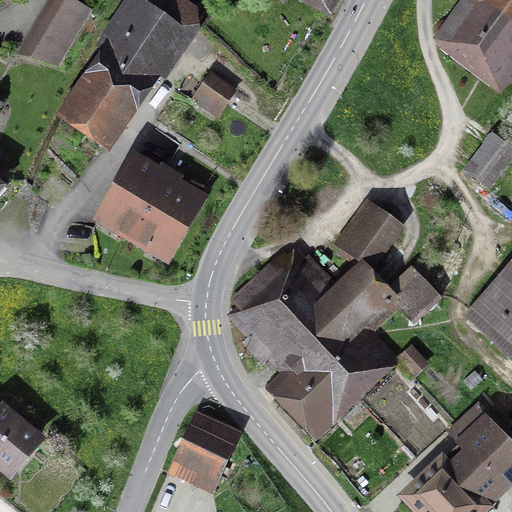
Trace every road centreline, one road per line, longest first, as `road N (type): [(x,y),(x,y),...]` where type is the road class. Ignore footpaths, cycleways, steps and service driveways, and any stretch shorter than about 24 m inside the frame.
road 1 (secondary): [(206,302),(232,226),(364,0)]
road 2 (unclassified): [(0,257),(206,302)]
road 3 (secondary): [(331,511),(213,360)]
road 4 (unclassified): [(130,511),(171,408),(213,360)]
